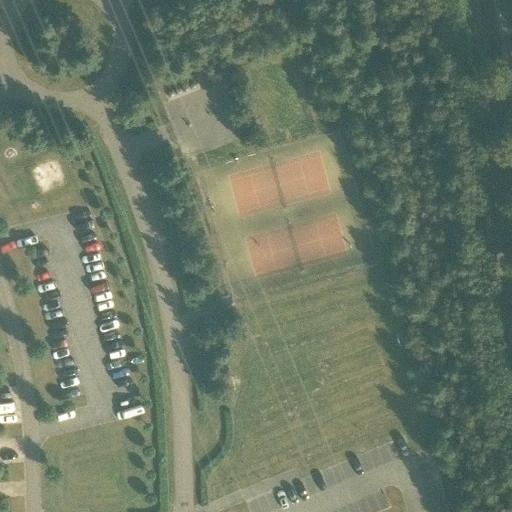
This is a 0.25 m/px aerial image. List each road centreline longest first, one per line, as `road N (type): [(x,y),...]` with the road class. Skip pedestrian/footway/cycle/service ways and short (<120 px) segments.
road 1 (residential): [(183,511),(172,339),(138,188),(96,88)]
road 2 (residential): [(33,511),(20,345),(0,282)]
